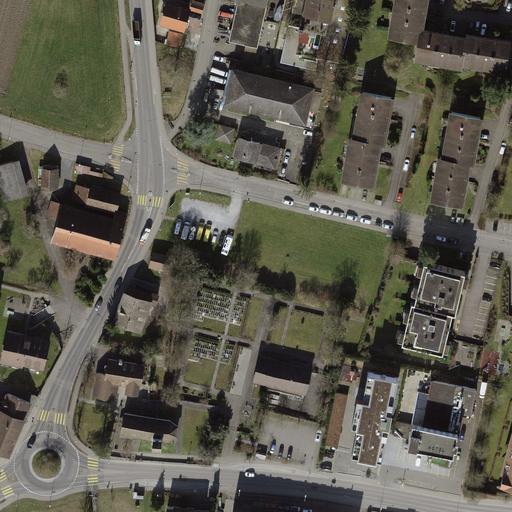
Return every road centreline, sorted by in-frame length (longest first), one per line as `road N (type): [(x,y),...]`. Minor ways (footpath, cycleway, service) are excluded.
road 1 (tertiary): [(476,511),(250,478),(71,467)]
road 2 (residential): [(152,166),(511,246)]
road 3 (tertiary): [(49,439),(74,358),(141,233),(152,166)]
road 4 (unknown): [(194,100),(299,128),(283,195)]
road 5 (residential): [(214,0),(190,113),(149,138)]
road 6 (residential): [(0,124),(152,166)]
road 7 (tertiary): [(149,138),(138,0)]
